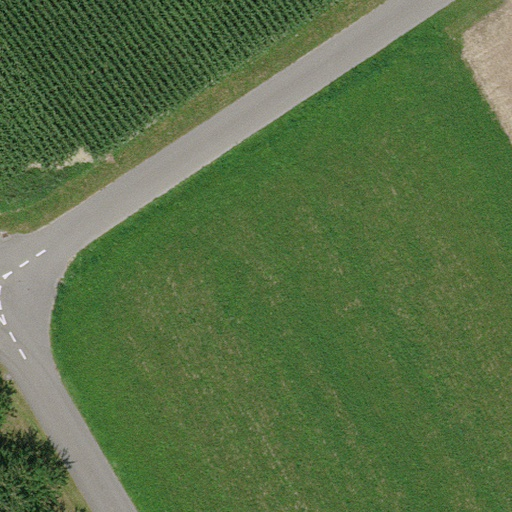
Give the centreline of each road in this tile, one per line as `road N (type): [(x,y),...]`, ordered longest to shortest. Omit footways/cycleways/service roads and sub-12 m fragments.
road 1 (unclassified): [(447,0),(3,300)]
road 2 (unclassified): [(123,511),(3,300)]
